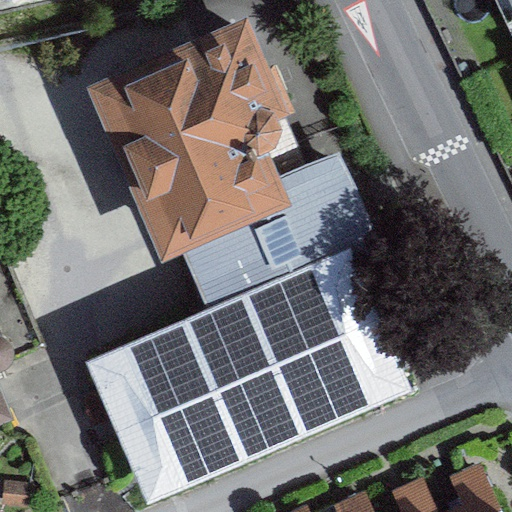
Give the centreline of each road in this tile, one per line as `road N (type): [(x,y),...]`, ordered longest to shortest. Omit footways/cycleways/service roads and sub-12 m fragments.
road 1 (residential): [(511,381),(196,511)]
road 2 (residential): [(365,0),(511,295)]
